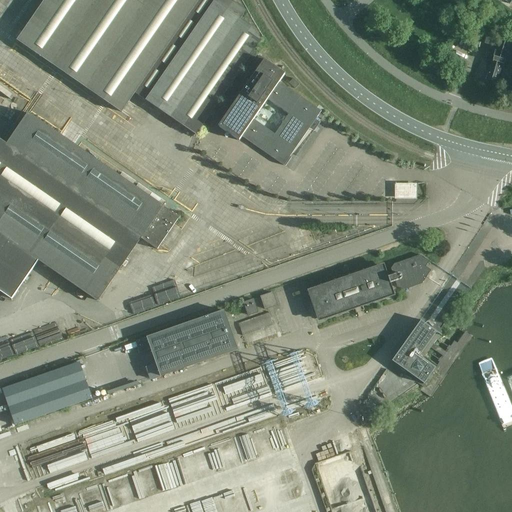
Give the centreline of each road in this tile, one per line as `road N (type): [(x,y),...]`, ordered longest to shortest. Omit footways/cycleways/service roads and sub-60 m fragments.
road 1 (unclassified): [(0,373),(443,212),(466,191),(484,151)]
road 2 (unknown): [(212,137),(291,179),(335,139),(459,198),(463,227),(425,297)]
road 3 (unknown): [(0,490),(328,378)]
road 4 (unknown): [(0,444),(317,335)]
road 5 (unknown): [(234,194),(121,297),(41,299),(0,314)]
road 6 (unknown): [(234,194),(0,50)]
road 7 (secondary): [(279,0),(326,64),(382,110),(484,151)]
road 8 (unknown): [(114,511),(311,444)]
road 9 (unclassified): [(511,118),(449,102),(405,80),(340,19)]
road 10 (unknown): [(425,218),(289,212),(234,194)]
road 11 (unknown): [(425,297),(341,405)]
